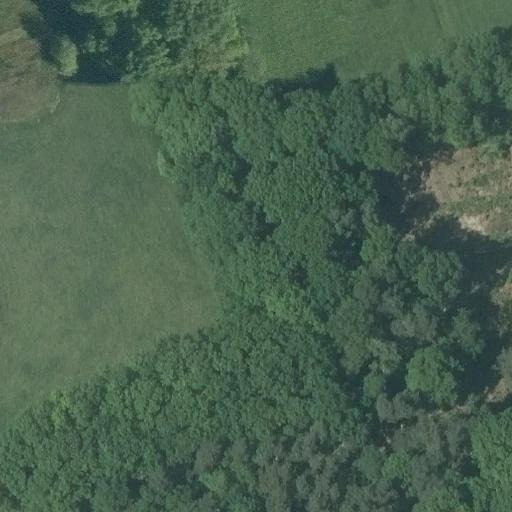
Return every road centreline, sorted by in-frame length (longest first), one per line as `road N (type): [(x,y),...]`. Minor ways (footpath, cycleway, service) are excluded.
road 1 (tertiary): [(337,406),(163,0)]
road 2 (unclassified): [(45,511),(337,406)]
